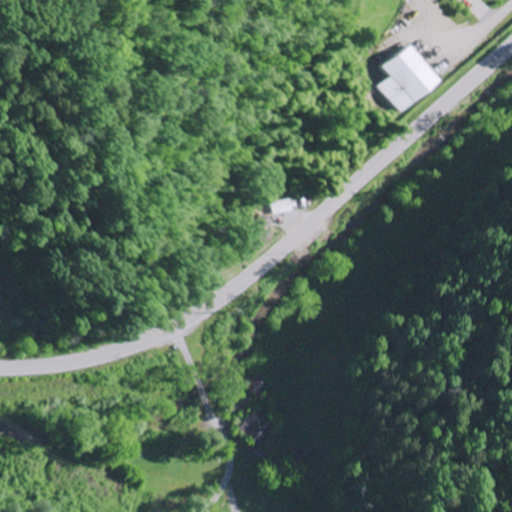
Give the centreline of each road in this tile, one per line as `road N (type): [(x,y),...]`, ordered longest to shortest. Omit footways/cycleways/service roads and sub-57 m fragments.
road 1 (secondary): [(511,46),(210,307),(105,354),(0,366)]
road 2 (residential): [(185,322),(182,350),(227,457)]
